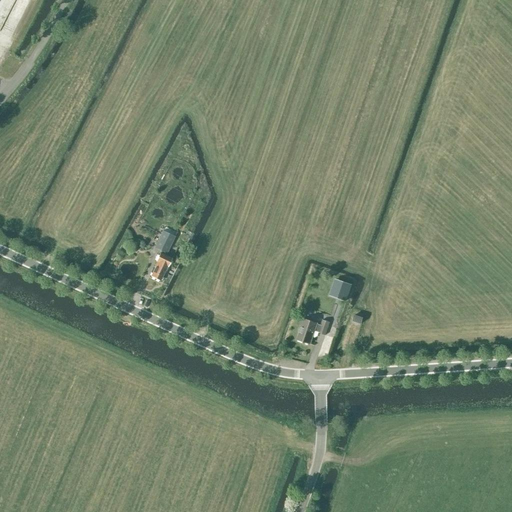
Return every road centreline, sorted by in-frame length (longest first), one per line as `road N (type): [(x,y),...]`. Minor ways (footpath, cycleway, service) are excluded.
road 1 (unclassified): [(317,377),(233,358),(0,252)]
road 2 (unclassified): [(317,377),(511,365)]
road 3 (unclassified): [(296,511),(319,440),(317,377)]
